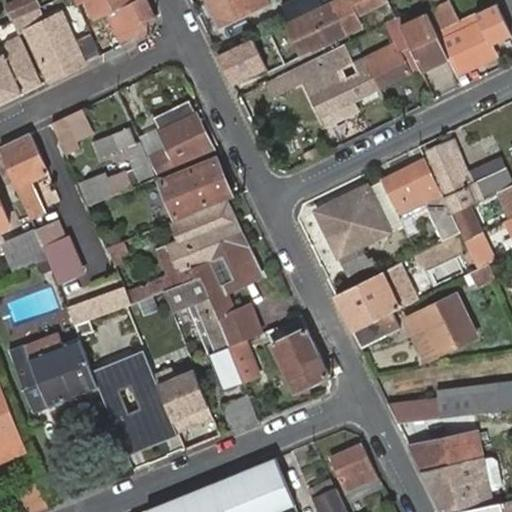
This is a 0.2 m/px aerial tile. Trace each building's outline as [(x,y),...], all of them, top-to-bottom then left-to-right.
[(35,0),(12,0),(5,4),(7,8),(0,11),(0,23),(38,5),(35,0)] [(74,0),(77,6),(86,2),(96,21),(109,15),(123,44),(151,31),(155,17),(146,0),(136,0),(134,1),(133,0),(74,0)] [(208,0),(221,26),(270,3),(268,0),(208,0)] [(337,0),(287,24),(299,50),(313,44),(316,48),(362,25),(357,15),(388,0),(337,0)] [(331,0),(297,0),(304,13),(332,0),(331,0)] [(450,1),(426,11),(436,32),(445,28),(446,28),(460,21),(450,1)] [(496,3),(460,21),(446,28),(450,37),(444,40),(460,73),(497,56),(489,42),(510,32),(496,3)] [(36,9),(12,20),(17,30),(38,20),(37,16),(39,15),(36,9)] [(425,9),(399,21),(410,46),(420,65),(421,67),(447,55),(436,32),(426,11),(425,9)] [(34,42),(51,79),(101,55),(91,34),(74,42),(67,27),(65,27),(60,15),(29,30),(35,41),(34,42)] [(96,21),(111,50),(123,44),(109,15),(96,21)] [(354,61),(346,44),(301,65),(308,80),(328,122),(359,107),(354,96),(410,70),(400,50),(410,46),(399,21),(397,18),(386,23),(396,42),(354,61)] [(0,103),(42,83),(20,37),(7,43),(4,55),(0,56),(0,103)] [(233,88),(269,71),(253,40),(218,58),(233,88)] [(410,70),(420,65),(410,46),(400,50),(410,70)] [(308,80),(301,65),(272,80),(278,93),(308,80)] [(150,157),(158,176),(214,151),(192,103),(155,120),(161,131),(169,149),(150,157)] [(63,116),(50,123),(65,154),(78,149),(74,141),(74,140),(92,132),(80,108),(63,116)] [(137,185),(158,176),(150,157),(142,142),(136,144),(129,129),(91,143),(99,160),(122,151),(137,185)] [(169,149),(161,131),(141,139),(142,142),(150,157),(169,149)] [(29,133),(1,146),(30,217),(42,212),(31,186),(31,179),(47,172),(29,133)] [(433,159),(427,161),(453,214),(456,213),(469,206),(502,190),(511,184),(511,176),(508,169),(471,185),(466,174),(463,168),(468,166),(455,140),(429,152),(433,159)] [(126,189),(137,185),(122,151),(99,160),(101,166),(114,161),(126,189)] [(503,156),(466,174),(471,185),(508,169),(503,156)] [(173,216),(230,192),(217,161),(159,183),(173,216)] [(413,166),(382,180),(399,217),(427,204),(432,214),(444,239),(460,231),(453,214),(427,161),(414,168),(413,166)] [(314,211),(350,286),(359,282),(377,272),(370,258),(367,260),(362,246),(404,226),(399,217),(382,180),(314,211)] [(511,184),(502,190),(511,211),(511,184)] [(0,226),(10,222),(0,200),(0,226)] [(399,217),(404,226),(408,234),(417,231),(413,222),(432,214),(427,204),(399,217)] [(469,206),(456,213),(468,237),(481,230),(469,206)] [(203,275),(253,257),(228,207),(203,218),(203,217),(176,228),(182,243),(160,252),(169,271),(183,265),(185,268),(192,266),(197,277),(201,276),(203,275)] [(36,231),(44,249),(64,240),(57,223),(36,231)] [(3,243),(16,272),(48,259),(44,249),(36,231),(35,229),(3,243)] [(482,233),(468,240),(480,264),(494,258),(482,233)] [(87,274),(71,238),(64,240),(44,249),(48,259),(59,286),(87,274)] [(124,241),(108,247),(116,265),(125,262),(123,256),(129,253),(124,241)] [(264,278),(253,257),(203,275),(231,346),(244,340),(263,332),(253,308),(237,315),(228,295),(264,278)] [(418,299),(399,261),(377,272),(359,282),(350,286),(335,294),(353,331),(376,320),(379,318),(418,299)] [(490,263),(478,269),(472,272),(478,284),(496,275),(490,263)] [(185,268),(180,270),(184,282),(197,277),(192,266),(185,268)] [(154,284),(129,293),(133,301),(164,290),(184,282),(180,270),(153,281),(154,284)] [(205,357),(220,393),(244,383),(201,276),(197,277),(184,282),(164,290),(173,311),(194,303),(214,353),(205,357)] [(126,285),(68,307),(75,323),(89,318),(133,301),(129,293),(126,285)] [(428,360),(441,353),(478,335),(457,294),(421,312),(408,318),(428,360)] [(330,374),(302,317),(279,327),(277,326),(267,330),(287,371),(297,390),(311,383),(330,374)] [(79,335),(94,329),(89,318),(75,323),(76,325),(79,335)] [(376,320),(353,331),(361,347),(387,335),(379,318),(376,320)] [(34,415),(100,388),(94,372),(79,335),(76,325),(9,353),(34,415)] [(244,340),(231,346),(233,351),(246,345),(244,340)] [(259,377),(246,345),(233,351),(246,383),(259,377)] [(176,430),(174,425),(160,389),(146,352),(94,372),(100,388),(124,451),(176,430)] [(213,415),(197,374),(160,389),(174,425),(188,419),(194,423),(213,415)] [(0,449),(2,448),(9,450),(24,444),(8,402),(0,382),(0,449)] [(440,396),(389,404),(398,423),(488,411),(484,387),(484,383),(438,388),(440,396)] [(511,383),(484,387),(488,411),(494,411),(511,408),(511,383)] [(260,418),(249,391),(224,402),(235,428),(260,418)] [(176,430),(194,423),(188,419),(174,425),(176,430)] [(411,449),(422,472),(472,459),(482,456),(479,432),(411,449)] [(0,449),(0,461),(27,451),(24,444),(9,450),(2,448),(0,449)] [(381,479),(365,445),(332,461),(348,493),(381,479)] [(489,497),(489,493),(482,456),(472,459),(479,499),(489,497)] [(278,459),(243,473),(258,511),(278,511),(297,505),(278,459)] [(422,472),(441,511),(455,511),(491,504),(489,497),(479,499),(472,459),(422,472)] [(258,511),(243,473),(212,484),(223,511),(258,511)] [(318,499),(337,491),(330,477),(313,486),(318,499)] [(27,500),(44,494),(38,479),(21,485),(27,500)] [(353,502),(386,487),(381,479),(348,493),(353,502)] [(223,511),(212,484),(183,496),(188,511),(223,511)] [(347,511),(337,491),(318,499),(324,511),(347,511)] [(188,511),(183,496),(147,510),(147,511),(188,511)] [(455,511),(511,511),(511,498),(491,504),(455,511)]
